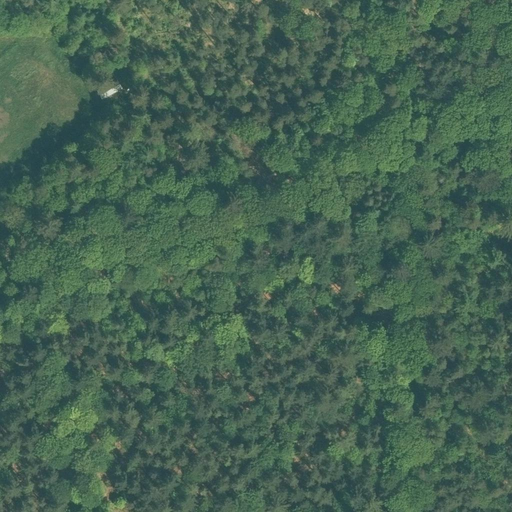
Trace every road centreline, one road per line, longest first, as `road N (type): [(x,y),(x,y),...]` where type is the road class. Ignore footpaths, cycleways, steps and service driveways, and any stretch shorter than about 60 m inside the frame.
road 1 (track): [(403,111),(376,148),(286,203),(177,241),(0,281)]
road 2 (track): [(110,0),(142,68),(148,117),(225,208)]
road 3 (track): [(406,343),(409,111)]
road 4 (track): [(402,511),(406,343)]
road 5 (track): [(403,111),(511,167)]
road 6 (track): [(359,0),(396,75),(403,111)]
